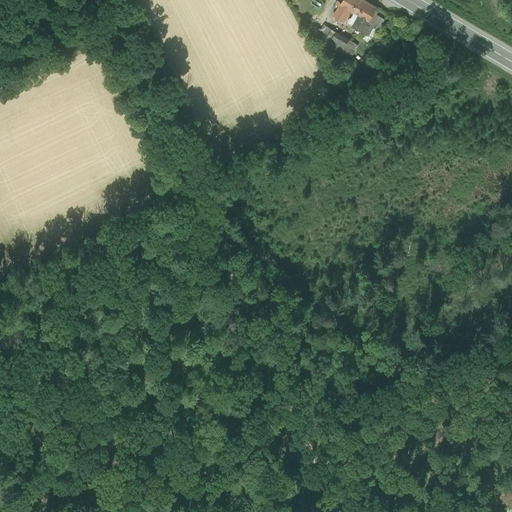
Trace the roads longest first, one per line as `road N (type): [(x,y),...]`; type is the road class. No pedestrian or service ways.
road 1 (track): [(339,511),(111,0)]
road 2 (secondary): [(407,0),(511,61)]
